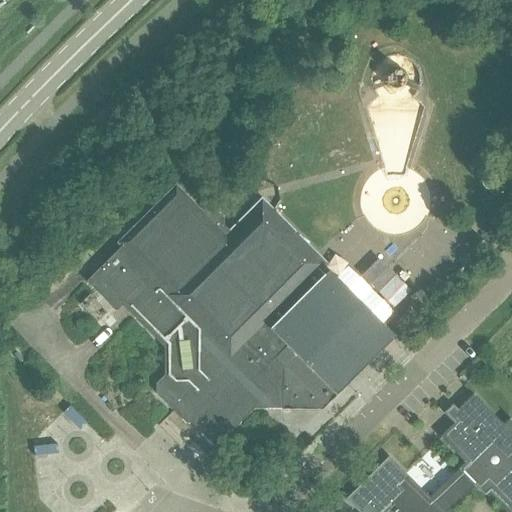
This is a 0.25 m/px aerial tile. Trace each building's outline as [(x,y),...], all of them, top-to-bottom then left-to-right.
[(419,86),(419,85),(418,78),(414,71),(411,68),(407,66),(399,64),(391,65),(388,66),(384,69),(381,73),(379,76),(377,84),(377,88),(378,92),(383,99),(386,102),(389,104),(397,106),(404,105),(408,104),(412,101),(415,97),(417,93),(419,86)] [(283,406),(283,410),(323,410),(395,338),(326,272),(322,277),(315,270),(315,261),(262,206),(251,207),(225,233),(218,226),(219,217),(209,207),(202,207),(198,210),(176,188),(166,190),(116,238),(116,247),(83,279),(113,311),(119,305),(160,347),(160,376),(153,382),(153,392),(184,422),(191,424),(213,445),(252,406),(283,406)] [(478,236),(459,256),(468,266),(488,246),(478,236)] [(457,265),(444,272),(448,281),(462,274),(457,265)] [(422,289),(411,296),(420,309),(431,302),(422,289)] [(90,295),(80,305),(98,323),(100,321),(108,314),(92,297),(90,295)] [(411,305),(406,310),(415,318),(420,313),(411,305)] [(17,352),(14,355),(20,363),(23,361),(17,352)] [(504,425),(474,394),(459,409),(454,404),(444,413),(455,424),(440,438),(466,463),(459,470),(474,485),(485,496),(492,490),(511,509),(511,419),(511,418),(504,425)] [(446,511),(474,485),(459,470),(431,498),(390,457),(347,499),(359,511),(446,511)]
